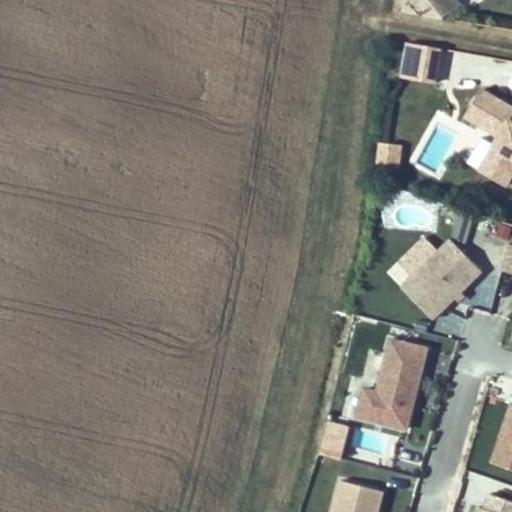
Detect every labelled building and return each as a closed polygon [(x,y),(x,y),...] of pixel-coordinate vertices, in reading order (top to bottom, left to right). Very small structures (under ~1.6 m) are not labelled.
[(405,0),(404,13),(443,19),(461,7),(455,0),(405,0)] [(437,83),(443,47),(410,42),(404,78),(437,83)] [(479,121),(499,134),(488,154),(478,169),(486,173),(504,184),(507,186),(511,177),(511,106),(481,88),(465,113),(479,121)] [(381,164),(402,166),(404,143),(383,141),(381,164)] [(482,272),(448,239),(399,286),(433,320),(482,272)] [(408,431),(429,347),(386,338),(373,391),(357,387),(350,417),(408,431)] [(511,413),(495,465),(511,470),(511,413)] [(343,458),(351,429),(325,422),(317,451),(343,458)] [(380,511),(385,493),(341,482),(333,511),(380,511)] [(482,507),(480,511),(511,511),(511,498),(494,492),(488,509),(482,507)]
